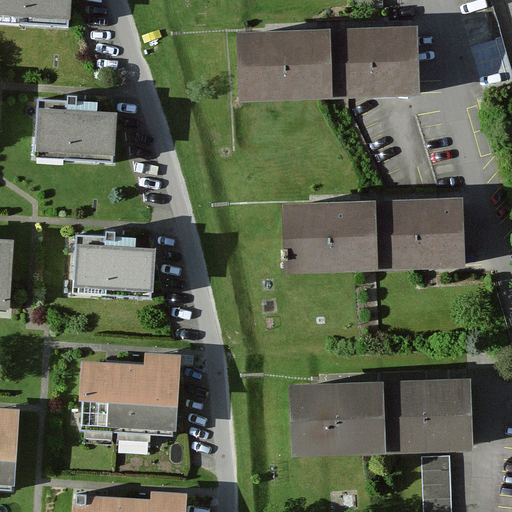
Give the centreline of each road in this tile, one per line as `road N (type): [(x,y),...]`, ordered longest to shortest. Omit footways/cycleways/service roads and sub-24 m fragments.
road 1 (residential): [(224,511),(214,353),(186,226),(115,0)]
road 2 (residential): [(423,0),(511,284)]
